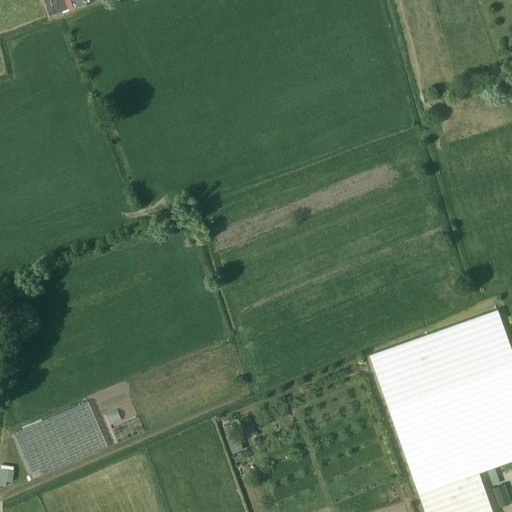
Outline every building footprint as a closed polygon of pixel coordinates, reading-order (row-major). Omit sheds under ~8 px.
[(43,0),(49,15),(65,9),(61,0),(43,0)] [(369,355),(418,494),(424,511),(491,511),(478,473),(511,460),(511,352),(497,309),(369,355)] [(108,447),(88,401),(11,434),(31,480),(108,447)] [(107,413),(110,424),(122,421),(119,410),(107,413)] [(228,441),(227,441),(232,454),(243,450),(239,437),(236,438),(228,441)] [(0,472),(0,485),(5,486),(6,482),(12,483),(14,472),(0,470),(0,472)] [(504,484),(492,489),(500,508),(511,503),(504,484)]
